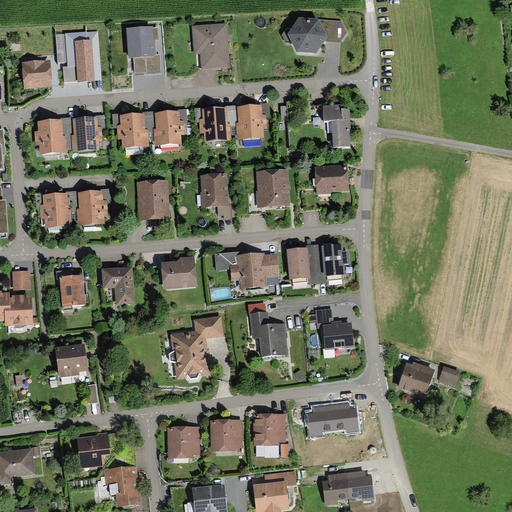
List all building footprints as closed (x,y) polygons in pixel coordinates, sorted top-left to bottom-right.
[(342,22),(299,20),(288,37),(297,55),(317,56),(326,43),(341,44),(347,34),(342,22)] [(227,24),(192,27),(194,55),(200,55),(202,71),(230,68),(227,24)] [(158,28),(127,31),(129,61),(134,60),(135,75),(145,74),(145,76),(162,75),(161,55),(157,55),(156,41),(159,41),(158,28)] [(64,34),(68,68),(76,67),(75,43),(92,42),(95,83),(102,83),(98,32),(64,34)] [(78,84),(95,83),(92,42),(75,43),(76,67),(68,68),(63,68),(64,84),(78,83),(78,84)] [(51,62),(23,64),(25,91),(53,89),(51,62)] [(322,125),(321,109),(312,109),(312,102),(287,104),(290,153),(314,151),(315,155),(327,154),(327,150),(333,150),(332,135),(327,135),(326,125),(322,125)] [(238,108),(239,108),(239,106),(226,107),(226,110),(227,109),(228,125),(230,125),(231,127),(237,127),(237,125),(239,125),(238,108)] [(239,108),(238,108),(239,125),(237,125),(237,127),(238,142),(264,139),(263,131),(268,130),(267,118),(266,115),(263,116),(262,106),(239,108)] [(345,107),(321,109),(322,125),(326,125),(327,135),(332,135),(333,150),(351,149),(350,134),(351,133),(350,112),(345,112),(345,107)] [(202,111),(204,111),(204,109),(195,110),(196,124),(199,123),(199,121),(203,120),(202,111)] [(204,111),(202,111),(203,120),(199,121),(199,123),(200,135),(204,135),(205,144),(232,142),(231,127),(230,125),(228,125),(227,109),(226,110),(204,111)] [(184,122),(184,124),(188,124),(187,110),(180,110),(180,113),(181,122),(184,122)] [(155,115),(156,115),(156,113),(143,114),(143,116),(145,116),(146,132),(148,132),(148,134),(154,134),(154,131),(157,131),(155,115)] [(156,115),(155,115),(157,131),(154,131),(154,134),(156,148),(182,146),(181,137),(185,137),(184,124),(184,122),(181,122),(180,113),(156,115)] [(120,118),(122,118),(121,115),(112,116),(113,130),(117,130),(117,127),(121,127),(120,118)] [(102,128),(102,131),(106,130),(105,116),(98,117),(98,119),(99,128),(102,128)] [(122,118),(120,118),(121,127),(117,127),(117,130),(118,142),(122,141),(123,151),(149,149),(148,134),(148,132),(146,132),(145,116),(143,116),(122,118)] [(73,121),(74,121),(74,119),(61,119),(61,122),(63,122),(64,138),(66,137),(66,140),(72,139),(72,137),(74,137),(73,121)] [(74,121),(73,121),(74,137),(72,137),(72,139),(73,151),(73,154),(100,152),(99,143),(103,142),(102,131),(102,128),(99,128),(98,119),(74,121)] [(61,122),(38,123),(39,133),(35,133),(36,147),(40,147),(40,157),(67,155),(67,152),(66,140),(66,137),(64,138),(63,122),(61,122)] [(348,166),(315,168),(317,196),(331,195),(331,193),(349,192),(348,166)] [(288,171),(257,173),(258,192),(256,192),(257,209),(290,207),(290,191),(291,191),(290,183),(289,183),(288,171)] [(227,175),(201,177),(202,193),(201,193),(202,209),(218,208),(219,216),(225,216),(225,220),(232,220),(231,206),(229,207),(227,175)] [(168,182),(137,184),(140,223),(170,221),(168,182)] [(2,188),(0,188),(0,235),(9,235),(6,202),(3,202),(2,188)] [(78,194),(79,194),(79,192),(66,193),(66,195),(68,195),(69,211),(71,211),(71,213),(77,213),(77,210),(79,210),(78,194)] [(79,194),(78,194),(79,210),(77,210),(77,213),(78,227),(105,225),(104,216),(108,216),(107,204),(107,201),(104,201),(103,192),(79,194)] [(43,197),(44,197),(44,195),(35,195),(36,209),(40,209),(40,206),(44,206),(43,197)] [(44,197),(43,197),(44,206),(40,206),(40,209),(41,221),(45,220),(45,230),(72,228),(71,213),(71,211),(69,211),(68,195),(66,195),(44,197)] [(306,247),(306,249),(308,249),(311,280),(308,280),(308,286),(328,284),(328,279),(325,279),(322,248),(332,247),(332,245),(306,247)] [(332,247),(322,248),(325,279),(328,279),(346,277),(345,266),(349,266),(348,253),(344,253),(343,246),(332,247)] [(306,249),(287,251),(290,282),(308,280),(311,280),(308,249),(306,249)] [(247,256),(247,252),(215,255),(217,271),(231,270),(232,282),(239,281),(240,291),(267,288),(267,279),(280,278),(278,255),(265,256),(265,254),(247,256)] [(177,263),(161,265),(163,291),(197,288),(195,257),(180,259),(177,263)] [(133,268),(101,271),(103,291),(115,290),(116,307),(136,305),(133,268)] [(87,307),(84,277),(72,278),(71,271),(57,272),(58,280),(60,280),(63,309),(87,307)] [(31,272),(12,273),(14,292),(32,291),(31,272)] [(6,328),(34,327),(32,299),(26,299),(25,297),(10,298),(10,295),(2,295),(2,293),(0,293),(0,323),(5,323),(6,328)] [(249,315),(251,315),(253,340),(260,340),(262,359),(289,356),(285,325),(270,327),(269,313),(267,313),(266,304),(248,306),(249,315)] [(318,330),(323,329),(325,352),(355,349),(352,324),(342,325),(342,322),(334,323),(332,309),(316,311),(318,330)] [(196,333),(170,336),(177,381),(211,377),(206,340),(224,338),(222,317),(194,321),(196,333)] [(85,346),(55,350),(59,380),(80,377),(79,374),(89,373),(85,346)] [(412,367),(407,365),(397,392),(426,401),(436,372),(413,364),(412,367)] [(439,383),(455,388),(461,373),(444,367),(439,383)] [(99,404),(96,385),(87,386),(89,405),(99,404)] [(314,414),(308,415),(310,438),(323,437),(323,434),(346,431),(347,435),(360,433),(357,409),(351,409),(350,404),(313,408),(314,414)] [(294,425),(307,424),(306,408),(293,409),(294,425)] [(286,416),(254,416),(254,447),(280,447),(280,444),(286,444),(286,416)] [(243,421),(210,421),(211,453),(237,453),(237,449),(243,449),(243,421)] [(200,428),(167,429),(168,460),(194,459),(194,456),(201,456),(200,428)] [(99,437),(77,440),(81,470),(102,467),(105,467),(104,458),(112,458),(109,435),(109,433),(98,435),(99,437)] [(117,435),(109,435),(112,458),(104,458),(105,467),(102,467),(105,471),(137,467),(135,450),(117,435)] [(290,445),(281,445),(281,459),(291,459),(290,445)] [(8,454),(0,454),(0,485),(13,484),(12,479),(36,476),(32,450),(13,452),(12,449),(7,449),(8,454)] [(105,471),(104,471),(106,487),(118,485),(119,496),(117,496),(118,508),(142,506),(138,467),(137,467),(105,471)] [(266,486),(253,487),(256,511),(288,511),(290,511),(287,487),(297,486),(296,472),(265,476),(266,486)] [(329,482),(322,483),(326,507),(339,505),(338,502),(361,499),(361,503),(375,501),(372,477),(366,477),(365,472),(328,477),(329,482)] [(227,511),(225,486),(192,490),(195,511),(227,511)]
